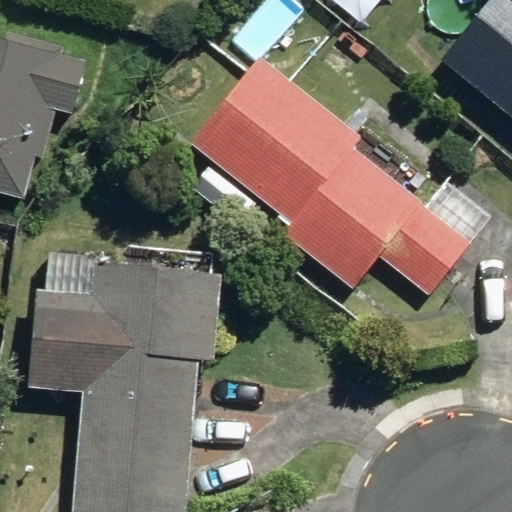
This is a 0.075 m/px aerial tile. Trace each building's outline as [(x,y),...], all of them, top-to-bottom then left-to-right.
[(129,0),(127,27),(160,30),(162,0),(129,0)] [(511,0),(490,0),(434,69),(511,133),(511,0)] [(0,204),(13,208),(24,165),(32,169),(45,118),(60,122),(74,72),(0,51),(0,204)] [(372,266),(420,305),(482,228),(436,190),(415,215),(346,158),(353,149),(254,67),(183,153),(283,235),(277,242),(346,300),(372,266)] [(64,511),(177,511),(190,369),(206,371),(214,281),(41,266),(38,299),(28,298),(20,398),(74,402),(64,511)]
